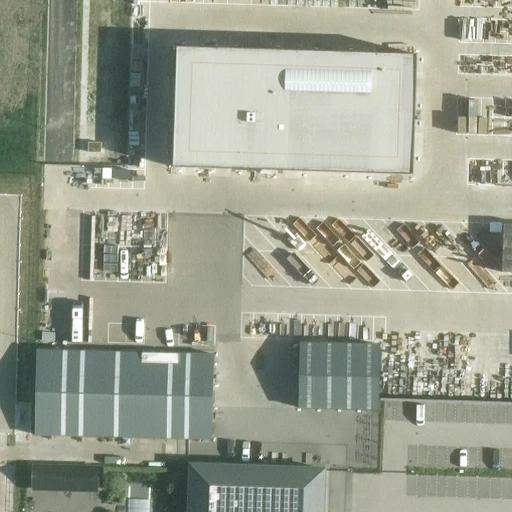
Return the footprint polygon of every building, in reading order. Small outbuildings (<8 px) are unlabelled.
[(158,49),(157,168),(397,170),(398,51),(158,49)] [(380,346),(300,345),(299,409),(380,411),(380,346)] [(215,356),(37,351),(35,437),(212,440),(215,356)] [(35,465),(34,490),(98,491),(99,467),(35,465)] [(323,511),(324,470),(191,466),(189,511),(323,511)]
